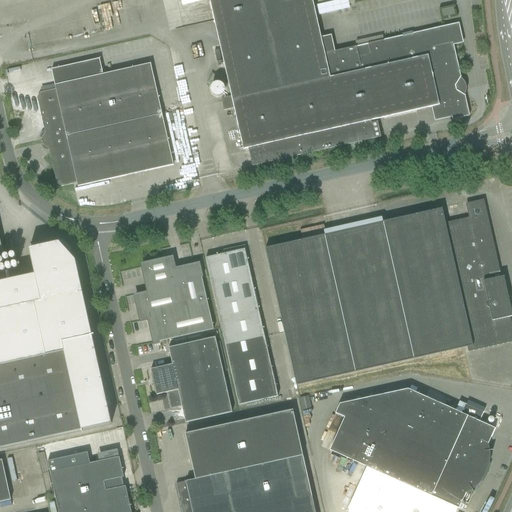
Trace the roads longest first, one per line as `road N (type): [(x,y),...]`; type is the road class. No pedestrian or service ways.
road 1 (unknown): [(245,192),(288,405),(176,436),(175,467),(149,482)]
road 2 (unclassified): [(92,225),(470,142)]
road 3 (unclassified): [(155,511),(92,225)]
road 4 (unknown): [(339,171),(349,205),(364,212),(493,195),(501,200),(511,260)]
road 5 (unknown): [(328,0),(339,31),(439,0)]
road 6 (unclassified): [(92,225),(42,212),(10,183),(0,158)]
